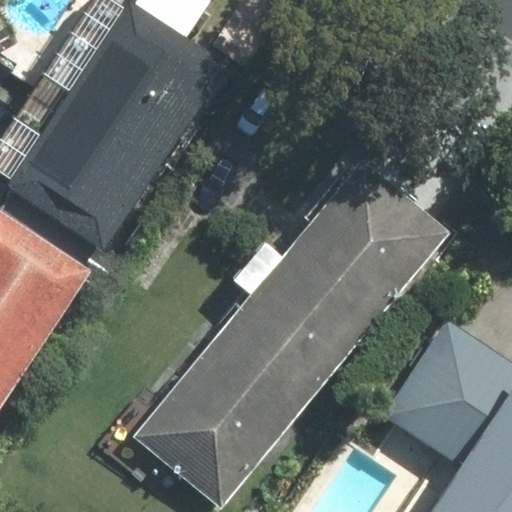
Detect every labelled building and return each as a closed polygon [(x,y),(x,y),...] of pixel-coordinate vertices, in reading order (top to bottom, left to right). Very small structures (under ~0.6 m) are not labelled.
[(132,0),(15,176),(108,237),(231,53),(150,0),(132,0)] [(368,154),(297,241),(382,310),(453,224),(368,154)] [(0,398),(92,260),(1,199),(0,200),(0,398)] [(291,419),(382,310),(297,241),(288,251),(271,237),(242,272),(258,286),(206,350),(291,419)] [(467,461),(433,511),(511,511),(511,357),(452,318),(391,411),(467,461)] [(225,499),(291,419),(206,350),(140,430),(225,499)]
